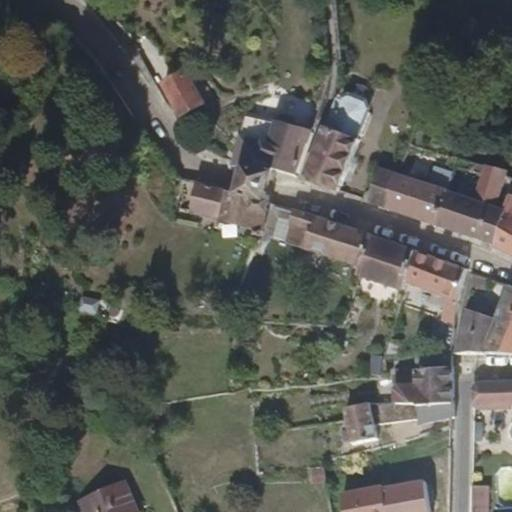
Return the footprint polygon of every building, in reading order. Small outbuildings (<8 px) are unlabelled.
[(206,103),(187,71),(164,85),(182,117),(206,103)] [(347,96),(336,100),(303,178),(339,190),(369,111),(364,101),(347,96)] [(233,163),(244,166),(274,174),(275,170),(296,176),(309,135),(247,117),(233,163)] [(240,181),(236,194),(266,202),(270,189),(274,174),(244,166),(240,181)] [(506,171),(484,166),(477,189),(500,196),(505,178),(506,171)] [(401,176),(398,175),(381,171),(370,203),(390,209),(401,176)] [(430,185),(401,176),(390,209),(438,226),(450,193),(448,192),(451,180),(433,174),(430,185)] [(236,194),(196,182),(191,212),(258,231),(266,202),(236,194)] [(473,201),(450,193),(438,226),(488,243),(497,209),(500,196),(477,189),(473,201)] [(506,212),(497,246),(511,254),(511,195),(506,212)] [(285,242),(361,268),(373,236),(294,209),(285,242)] [(497,209),(488,243),(497,246),(506,212),(497,209)] [(361,268),(354,295),(369,300),(374,280),(405,291),(407,282),(415,250),(373,236),(361,268)] [(415,250),(407,282),(446,298),(442,321),(454,322),(468,270),(415,250)] [(511,286),(509,286),(496,321),(483,354),(511,355),(511,286)] [(456,353),(483,354),(496,321),(464,309),(456,353)] [(452,350),(415,353),(416,370),(398,371),(399,404),(454,404),(452,350)] [(511,381),(479,383),(474,387),(471,391),(472,406),(511,404),(511,424),(509,427),(504,433),(509,439),(511,441),(511,381)] [(421,427),(450,421),(455,421),(454,404),(399,404),(365,405),(346,408),(348,420),(351,444),(377,442),(376,425),(421,421),(421,427)] [(311,482),(324,480),(322,467),(308,469),(311,482)] [(489,511),(489,483),(471,483),(471,511),(489,511)] [(80,503),(83,511),(139,511),(127,484),(80,503)]
